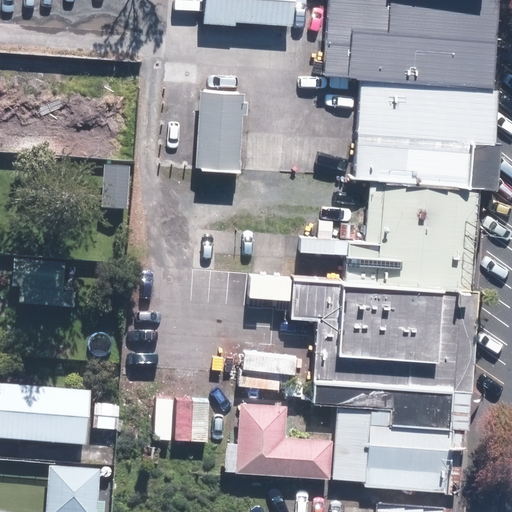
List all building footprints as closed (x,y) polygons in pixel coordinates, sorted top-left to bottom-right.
[(293,0),(204,0),(204,18),(232,20),(233,16),(292,20),(293,0)] [(475,83),(481,0),(327,0),(321,72),(359,75),(475,83)] [(119,107),(119,56),(78,56),(78,107),(119,107)] [(468,182),(475,83),(359,75),(354,175),(384,177),(468,182)] [(240,95),(203,92),(198,163),(234,166),(240,95)] [(126,208),(129,169),(96,166),(93,206),(126,208)] [(460,286),(468,182),(384,177),(378,239),(347,237),(343,278),(460,286)] [(72,235),(71,260),(117,262),(118,237),(72,235)] [(63,263),(15,260),(13,285),(21,286),(20,302),(73,306),(74,294),(61,293),(63,263)] [(452,387),(460,286),(343,278),(294,275),(289,313),(317,316),(312,378),(452,387)] [(239,383),(279,385),(280,370),(295,371),(296,352),(240,347),(239,383)] [(369,402),(390,403),(389,420),(449,424),(452,387),(312,378),(311,397),(369,402)] [(87,391),(0,384),(0,435),(83,441),(87,391)] [(193,398),(155,396),(153,435),(191,437),(193,398)] [(287,402),(239,399),(235,468),(328,474),(331,436),(285,433),(287,402)] [(444,487),(449,424),(389,420),(390,403),(369,402),(364,481),(444,487)] [(53,467),(48,511),(95,511),(99,471),(53,467)] [(441,511),(442,508),(375,503),(374,511),(441,511)]
